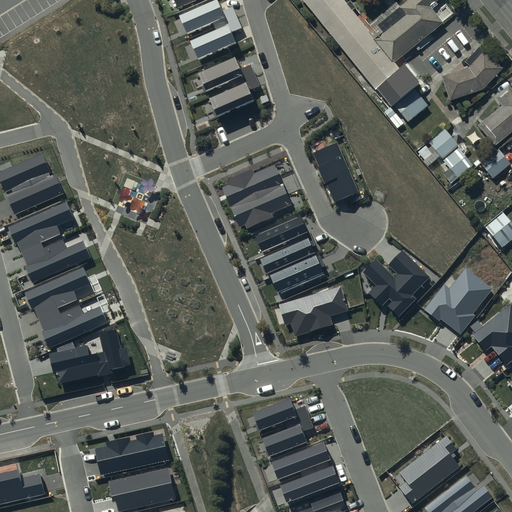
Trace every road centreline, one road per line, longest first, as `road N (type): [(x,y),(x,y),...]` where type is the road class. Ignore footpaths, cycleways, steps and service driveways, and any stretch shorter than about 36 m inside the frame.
road 1 (residential): [(166,397),(60,127)]
road 2 (residential): [(511,460),(460,392),(424,364),(373,352),(319,362)]
road 3 (residential): [(181,172),(259,376)]
road 4 (residential): [(137,0),(181,172)]
road 5 (residential): [(319,362),(375,511)]
road 6 (residential): [(286,129),(325,215),(367,232)]
road 7 (residential): [(34,427),(0,292)]
